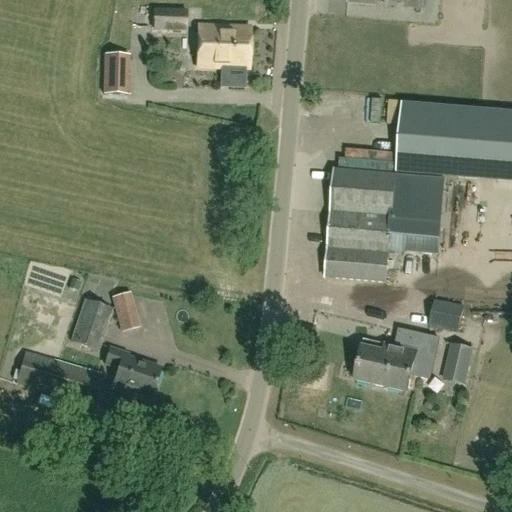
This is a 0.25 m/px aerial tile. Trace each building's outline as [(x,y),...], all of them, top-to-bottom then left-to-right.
[(424,0),(404,0),(404,9),(424,11),(424,3),(424,0)] [(187,11),(155,9),(152,33),(185,34),(187,11)] [(193,64),(247,70),(252,29),(198,23),(193,64)] [(127,96),(128,56),(104,55),(103,96),(127,96)] [(511,183),(511,114),(402,105),(396,174),(511,183)] [(438,257),(444,182),(335,172),(325,279),(386,285),(389,256),(404,258),(405,254),(438,257)] [(415,284),(418,264),(406,263),(403,282),(415,284)] [(227,290),(201,289),(200,309),(226,310),(227,290)] [(149,293),(139,294),(143,323),(153,322),(149,293)] [(458,334),(463,307),(434,301),(429,328),(458,334)] [(84,302),(70,344),(98,353),(112,311),(84,302)] [(354,381),(381,388),(390,347),(384,345),(383,352),(362,348),(354,381)] [(469,371),(474,351),(451,345),(446,365),(469,371)] [(423,367),(426,355),(390,347),(381,388),(407,394),(414,365),(423,367)] [(149,399),(159,370),(125,358),(126,355),(109,350),(105,364),(117,368),(111,386),(149,399)] [(93,408),(101,377),(24,355),(15,386),(93,408)] [(310,389),(324,392),(329,367),(313,365),(310,389)]
